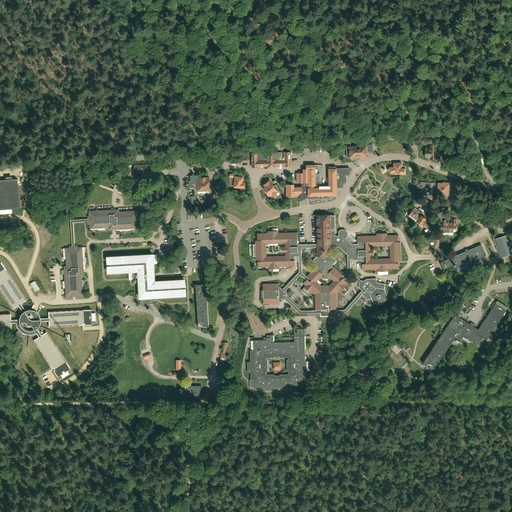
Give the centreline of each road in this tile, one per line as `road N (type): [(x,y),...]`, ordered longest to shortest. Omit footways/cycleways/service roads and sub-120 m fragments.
road 1 (unclassified): [(499,188),(462,131),(247,149)]
road 2 (track): [(0,403),(205,403)]
road 3 (track): [(307,402),(511,401)]
road 4 (unclassified): [(0,168),(180,156)]
road 5 (residential): [(219,340),(119,297),(98,298)]
road 6 (residential): [(98,298),(99,343),(86,365),(53,387),(47,374)]
